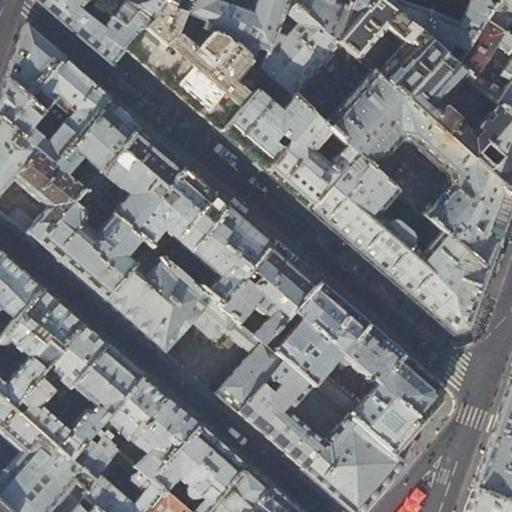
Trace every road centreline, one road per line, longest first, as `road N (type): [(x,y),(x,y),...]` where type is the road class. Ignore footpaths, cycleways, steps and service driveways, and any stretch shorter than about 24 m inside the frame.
road 1 (residential): [(480,389),(10,0)]
road 2 (residential): [(0,233),(324,511)]
road 3 (residential): [(480,389),(438,511)]
